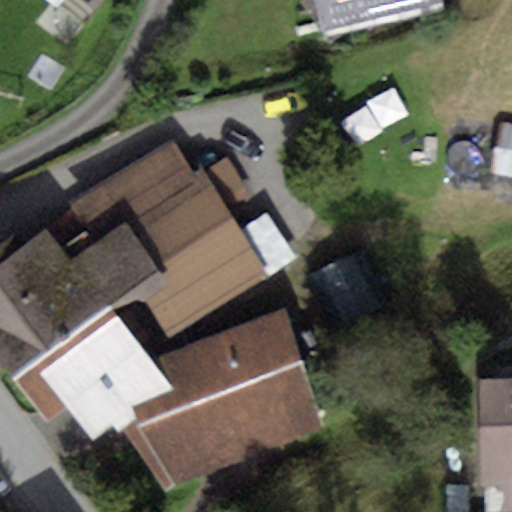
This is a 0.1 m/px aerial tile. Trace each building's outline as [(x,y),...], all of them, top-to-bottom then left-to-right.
[(47,0),(58,9),(65,0),(47,0)] [(316,0),(325,34),(441,6),(439,0),(316,0)] [(18,231),(0,243),(0,363),(13,382),(113,312),(109,306),(135,288),(140,284),(171,327),(265,270),(270,279),(300,261),(267,213),(242,229),(228,207),(205,172),(202,167),(193,173),(172,140),(68,203),(73,210),(93,243),(71,261),(47,228),(26,244),(18,231)] [(227,157),(205,172),(228,207),(250,195),(227,157)] [(73,210),(47,228),(71,261),(93,243),(73,210)] [(140,284),(135,288),(168,338),(270,279),(265,270),(171,327),(140,284)] [(164,490),(177,484),(324,428),(278,309),(153,358),(140,343),(148,338),(127,309),(118,317),(113,312),(13,382),(46,423),(67,408),(92,441),(113,425),(119,432),(124,429),(164,490)] [(511,511),(511,376),(476,378),(480,511),(511,511)]
